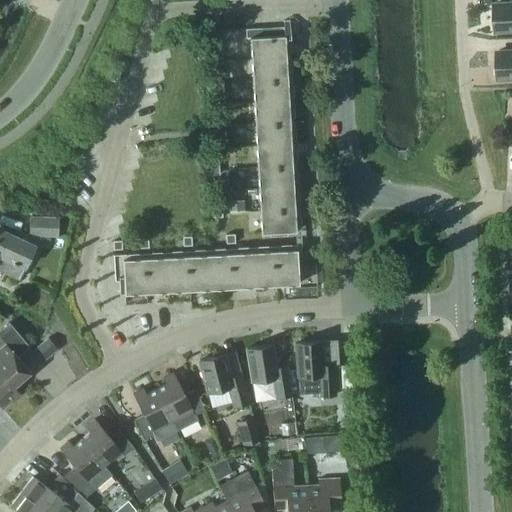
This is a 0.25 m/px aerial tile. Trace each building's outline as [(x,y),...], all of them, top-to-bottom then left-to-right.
[(494,4),(495,17),(496,31),(511,29),(511,0),(511,3),(494,4)] [(279,232),(288,231),(296,231),(285,35),(284,35),(284,26),(278,27),(278,36),(275,36),(271,36),(268,36),(264,36),(261,37),(257,37),(254,37),(250,37),(261,233),(270,232),(279,232)] [(511,50),(497,52),(499,78),(511,77),(511,50)] [(241,177),(231,178),(231,187),(241,187),(241,177)] [(230,212),(245,211),(244,200),(229,201),(230,212)] [(40,235),(58,236),(59,218),(30,217),(29,235),(30,235),(26,242),(0,230),(0,270),(19,280),(40,235)] [(127,279),(124,279),(125,294),(299,284),(297,249),(126,259),(126,262),(127,266),(127,271),(127,275),(127,279)] [(0,370),(14,387),(14,386),(31,372),(9,347),(20,338),(8,324),(0,330),(0,370)] [(47,338),(32,351),(41,363),(57,350),(47,338)] [(321,341),(297,343),(299,377),(300,393),(321,392),(321,396),(336,395),(334,364),(323,365),(321,341)] [(275,368),(271,344),(248,348),(253,382),(274,379),(277,398),(292,396),(287,366),(275,368)] [(230,377),(224,354),(200,360),(209,393),(229,388),(234,407),(249,403),(241,373),(230,377)] [(0,370),(0,405),(2,408),(20,393),(14,386),(14,387),(0,370)] [(157,389),(178,430),(198,419),(195,414),(205,411),(197,389),(184,394),(174,372),(164,377),(167,383),(157,389)] [(178,430),(157,389),(146,394),(143,388),(134,392),(145,414),(134,419),(145,440),(155,435),(157,440),(178,430)] [(260,441),(254,417),(236,421),(242,446),(260,441)] [(82,438),(105,465),(121,452),(124,456),(134,447),(120,430),(110,437),(95,419),(87,425),(91,431),(82,438)] [(342,433),(324,435),(325,449),(344,447),(342,433)] [(105,465),(82,438),(73,446),(69,441),(61,447),(76,466),(63,477),(69,482),(85,498),(96,488),(89,479),(105,465)] [(225,459),(210,467),(217,480),(232,472),(225,459)] [(294,486),(294,481),(292,459),(278,459),(279,467),(272,468),(274,509),(287,508),(286,511),(308,511),(307,485),(294,486)] [(173,463),(162,470),(171,484),(182,477),(173,463)] [(59,496),(33,475),(21,490),(49,511),(76,511),(78,510),(79,511),(91,511),(95,507),(85,498),(69,482),(59,496)] [(155,477),(134,491),(141,502),(163,488),(155,477)] [(240,488),(234,477),(218,485),(226,501),(232,511),(255,511),(266,505),(254,481),(240,488)] [(307,485),(308,511),(329,511),(329,506),(341,505),(340,478),(319,479),(320,484),(307,485)] [(18,511),(49,511),(21,490),(10,505),(18,511)] [(135,511),(137,511),(128,500),(114,511),(135,511)] [(232,511),(226,501),(215,507),(213,502),(194,511),(232,511)]
